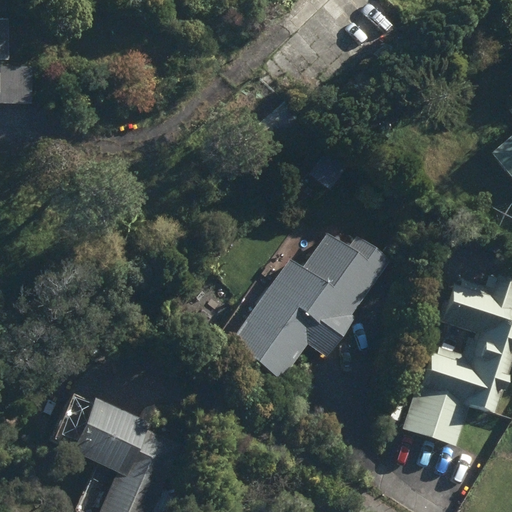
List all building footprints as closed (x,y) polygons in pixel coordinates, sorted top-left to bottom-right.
[(0,106),(32,106),(31,70),(0,71),(0,66),(0,63),(8,63),(7,20),(0,19),(0,106)] [(214,150),(243,181),(303,126),(283,104),(238,145),(230,136),(214,150)] [(511,143),(496,157),(511,176),(511,143)] [(313,173),(327,188),(344,173),(330,158),(313,173)] [(233,348),(283,382),(308,346),(327,360),(355,320),(352,318),(390,264),(357,240),(349,253),(328,238),(304,273),(292,263),(233,348)] [(404,431),(457,448),(470,409),(495,417),(511,366),(511,282),(500,279),(498,281),(491,279),(487,290),(464,283),(462,290),(455,288),(454,291),(453,307),(444,304),(438,322),(481,336),(478,345),(469,342),(463,359),(453,356),(457,344),(447,341),(443,352),(440,351),(437,360),(435,359),(424,392),(418,391),(404,431)] [(103,511),(153,511),(181,448),(147,433),(150,427),(97,405),(95,409),(72,398),(54,440),(77,450),(74,457),(119,476),(103,511)] [(393,422),(400,424),(404,408),(397,406),(393,422)]
